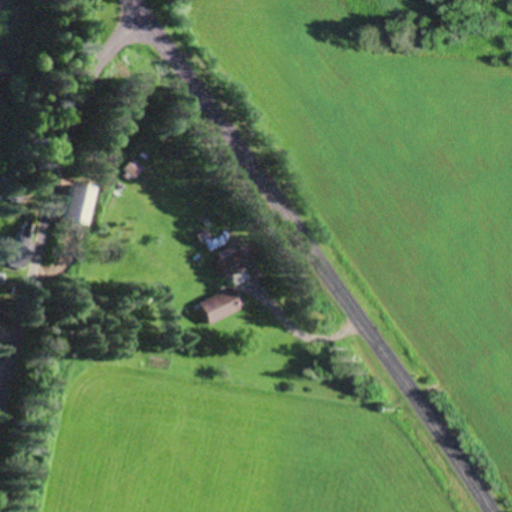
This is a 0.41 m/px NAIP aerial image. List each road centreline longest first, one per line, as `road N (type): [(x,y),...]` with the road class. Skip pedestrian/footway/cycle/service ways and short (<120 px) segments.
road 1 (residential): [(127,0),(482,511)]
road 2 (residential): [(134,9),(0,490)]
